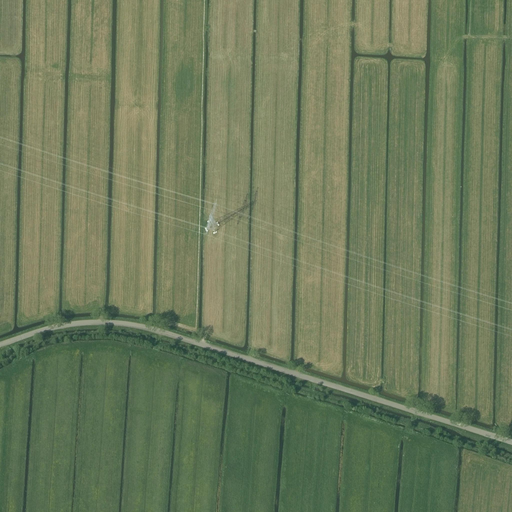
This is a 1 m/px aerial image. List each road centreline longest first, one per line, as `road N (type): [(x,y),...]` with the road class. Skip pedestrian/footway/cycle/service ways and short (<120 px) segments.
road 1 (unclassified): [(0,345),(78,323),(139,326),(511,441)]
road 2 (track): [(155,353),(162,320),(195,328),(203,29),(265,31)]
